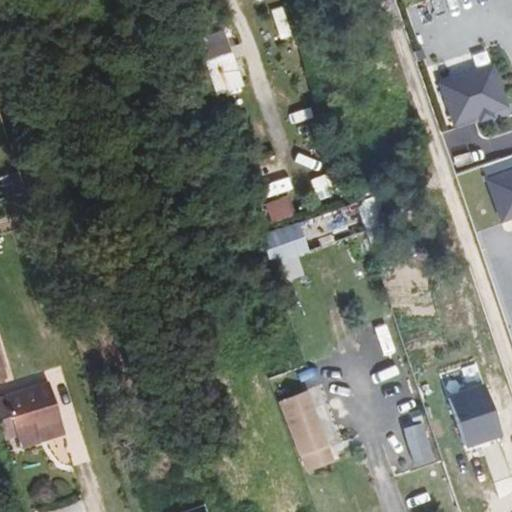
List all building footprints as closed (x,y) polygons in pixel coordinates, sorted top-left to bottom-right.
[(207,43),(218,39),(206,6),(195,11),(207,43)] [(491,65),(435,83),(451,130),(477,121),(480,127),(494,123),(492,117),(506,112),(491,65)] [(511,169),(488,178),(503,221),(511,217),(511,169)] [(265,203),(272,221),(295,213),(289,194),(265,203)] [(270,267),(306,255),(295,224),(259,237),(270,267)] [(298,388),(310,384),(305,370),(293,374),(298,388)] [(21,449),(41,442),(39,435),(63,427),(49,383),(5,397),(21,449)] [(483,383),(447,395),(465,448),(501,436),(483,383)] [(328,446),(308,391),(282,401),(310,477),(335,468),(328,446)] [(65,435),(63,427),(39,435),(41,442),(65,435)]
